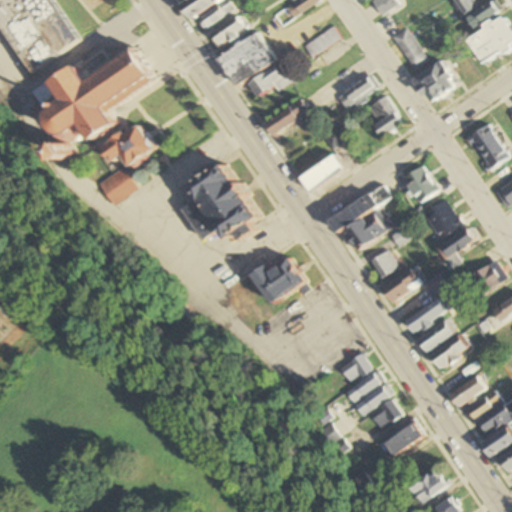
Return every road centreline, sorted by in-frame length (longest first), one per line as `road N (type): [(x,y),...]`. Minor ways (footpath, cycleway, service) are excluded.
road 1 (primary): [(505,511),(158,0)]
road 2 (residential): [(511,241),(343,0)]
road 3 (residential): [(310,224),(511,86)]
